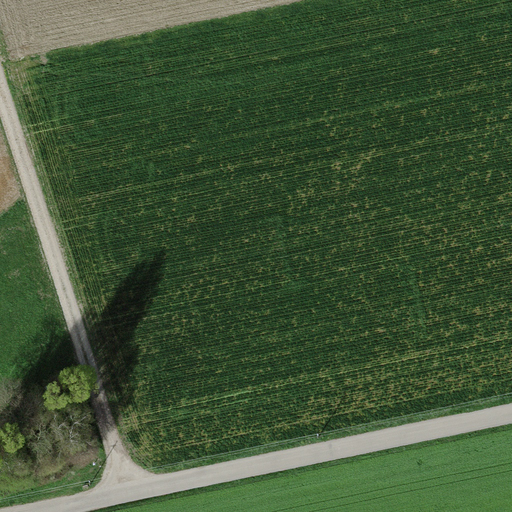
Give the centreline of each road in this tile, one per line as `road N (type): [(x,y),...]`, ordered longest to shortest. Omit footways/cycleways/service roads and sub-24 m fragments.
road 1 (unclassified): [(39,511),(511,411)]
road 2 (track): [(0,98),(128,491)]
